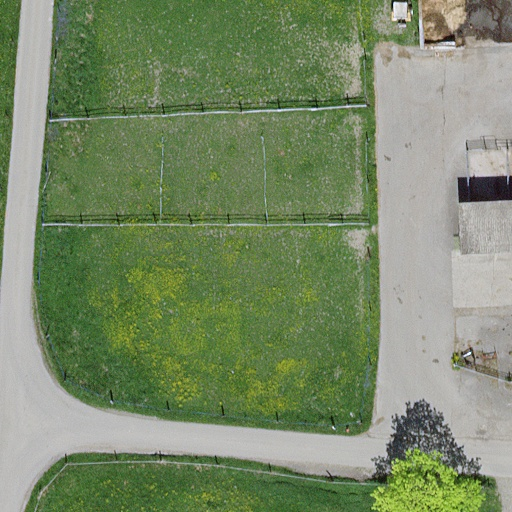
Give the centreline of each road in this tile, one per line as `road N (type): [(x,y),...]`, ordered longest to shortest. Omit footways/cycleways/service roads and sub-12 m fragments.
road 1 (unclassified): [(511,471),(16,434),(10,511)]
road 2 (track): [(45,0),(16,434)]
